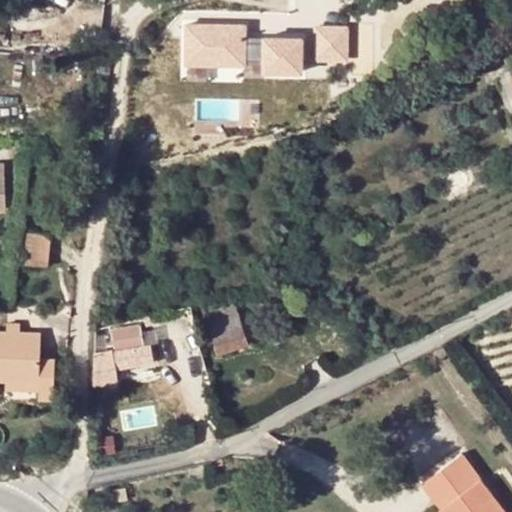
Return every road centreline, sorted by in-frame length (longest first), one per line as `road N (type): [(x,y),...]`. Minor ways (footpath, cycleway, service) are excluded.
road 1 (residential): [(0,490),(216,448),(511,298)]
road 2 (unknown): [(76,478),(82,349),(133,44),(165,13),(230,0)]
